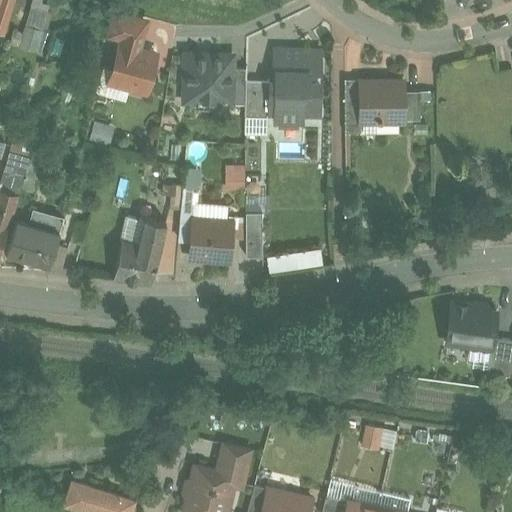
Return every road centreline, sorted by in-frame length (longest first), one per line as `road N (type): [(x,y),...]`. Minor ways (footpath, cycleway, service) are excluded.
road 1 (residential): [(511,257),(240,310),(0,291)]
road 2 (residential): [(511,24),(424,43),(379,32),(327,0)]
